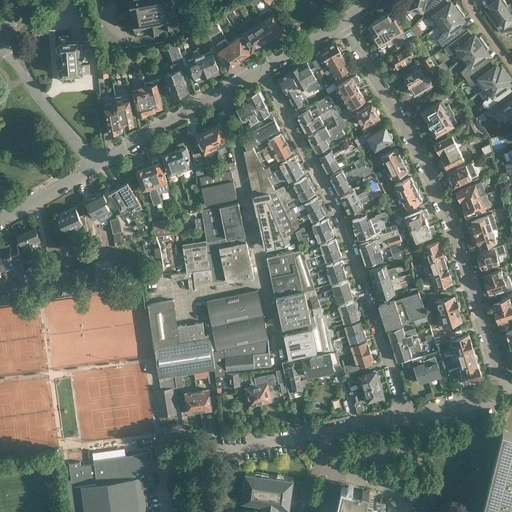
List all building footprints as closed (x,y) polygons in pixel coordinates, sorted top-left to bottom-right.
[(146,29),(162,26),(162,24),(175,21),(171,0),(129,0),(134,29),(146,27),(146,29)] [(426,14),(434,0),(411,0),(410,7),(422,11),(426,14)] [(434,0),(426,14),(430,17),(437,26),(460,9),(456,3),(453,6),(449,2),(446,4),(443,0),(434,0)] [(492,9),(486,13),(500,33),(511,30),(511,15),(505,7),(507,5),(503,0),(491,0),(493,3),(490,6),(492,9)] [(242,2),(238,5),(242,12),(246,9),(242,2)] [(233,8),(227,12),(230,18),(237,14),(233,8)] [(460,9),(437,26),(442,33),(437,39),(442,46),(464,30),(460,24),(463,22),(461,17),(464,15),(460,9)] [(215,19),(217,23),(227,17),(225,13),(215,19)] [(273,13),(263,20),(273,35),(283,28),(273,13)] [(407,37),(403,29),(395,16),(391,18),(388,13),(371,22),(372,24),(368,26),(371,31),(375,29),(375,30),(382,26),(384,29),(388,26),(389,28),(392,26),(396,33),(397,32),(398,33),(400,32),(406,42),(415,36),(413,33),(407,37)] [(205,25),(210,36),(221,30),(215,19),(205,25)] [(273,35),(263,20),(252,27),(262,42),(273,35)] [(382,26),(375,30),(375,31),(376,33),(373,35),(378,44),(379,43),(381,47),(386,44),(384,40),(391,36),(398,47),(406,42),(400,32),(398,33),(397,32),(396,33),(392,26),(389,28),(388,26),(384,29),(382,26)] [(262,42),(252,27),(241,34),(251,49),(262,42)] [(461,58),(484,42),(479,36),(476,38),(473,35),(470,37),(466,31),(443,48),(448,55),(456,52),(461,58)] [(83,72),(90,71),(89,63),(83,63),(82,55),(86,54),(86,48),(88,48),(87,39),(69,40),(68,34),(60,34),(60,41),(58,43),(60,72),(63,74),(63,80),(72,80),(71,73),(84,72),(83,72)] [(228,43),(239,58),(249,51),(239,36),(228,43)] [(329,65),(343,56),(335,41),(328,45),(330,49),(322,54),(329,65)] [(212,42),(209,44),(211,50),(200,54),(207,73),(212,72),(214,75),(220,72),(218,69),(219,69),(212,52),(216,51),(212,42)] [(484,42),(461,58),(465,65),(460,72),(465,78),(488,62),(484,56),(487,54),(485,50),(488,48),(484,42)] [(228,43),(219,50),(219,52),(229,66),(240,59),(239,58),(228,43)] [(181,92),(188,89),(181,70),(186,68),(184,63),(182,55),(178,44),(169,45),(175,62),(171,64),(174,71),(165,74),(168,80),(164,81),(168,92),(171,91),(174,97),(176,97),(180,96),(182,94),(181,92)] [(410,56),(414,53),(409,45),(390,55),(397,68),(412,60),(410,56)] [(420,60),(429,55),(425,48),(416,53),(420,60)] [(207,73),(200,54),(198,49),(191,51),(193,57),(188,59),(186,54),(182,55),(184,63),(189,61),(191,66),(186,67),(188,72),(193,71),(196,78),(198,81),(204,79),(203,75),(207,73)] [(132,64),(140,62),(138,54),(130,57),(132,64)] [(429,55),(420,60),(419,60),(423,66),(425,64),(428,69),(435,65),(429,55)] [(350,67),(343,56),(329,65),(335,76),(350,67)] [(317,71),(322,68),(317,59),(312,62),(317,71)] [(321,86),(307,62),(298,67),(298,66),(291,70),(301,88),(305,85),(308,91),(312,89),(313,91),(321,86)] [(488,62),(465,78),(470,85),(477,81),(483,89),(505,72),(501,66),(498,69),(495,65),(492,67),(488,62)] [(431,85),(430,83),(431,83),(427,75),(425,76),(420,67),(405,76),(411,86),(407,88),(410,93),(414,91),(415,92),(416,91),(417,94),(419,94),(423,92),(423,90),(422,88),(424,87),(425,89),(427,89),(431,87),(431,85)] [(279,78),(279,79),(276,80),(279,86),(282,84),(287,93),(288,93),(294,89),(299,87),(291,72),(279,78)] [(505,72),(483,89),(488,96),(482,102),(487,108),(509,92),(506,87),(509,85),(506,80),(510,78),(505,72)] [(359,80),(356,75),(353,77),(352,75),(336,84),(334,81),(325,88),(327,90),(328,92),(336,86),(342,96),(358,87),(356,82),(359,80)] [(144,86),(151,111),(161,108),(163,105),(163,104),(165,104),(162,90),(159,91),(157,83),(156,83),(156,81),(149,82),(150,84),(144,86)] [(147,111),(151,111),(144,86),(139,87),(139,88),(133,89),(134,91),(133,91),(139,114),(142,116),(146,115),(147,112),(147,111)] [(342,96),(349,107),(365,98),(364,97),(368,94),(365,90),(361,92),(358,87),(342,96)] [(297,94),(294,89),(288,93),(292,101),(291,103),(293,106),(295,106),(298,111),(310,105),(302,91),(297,94)] [(328,92),(327,90),(320,94),(316,97),(318,101),(329,95),(328,92)] [(246,97),(247,99),(255,113),(256,112),(259,118),(261,116),(270,111),(268,106),(267,106),(263,99),(265,98),(261,91),(258,92),(258,91),(246,97)] [(430,122),(452,109),(449,104),(443,107),(440,101),(448,97),(445,92),(436,97),(438,100),(422,109),(423,110),(423,113),(424,116),(427,117),(430,122)] [(511,95),(509,92),(487,108),(492,115),(499,112),(505,119),(511,113),(511,95)] [(122,125),(126,124),(127,128),(134,126),(134,122),(129,99),(128,95),(122,96),(122,98),(116,99),(117,103),(120,117),(122,125)] [(319,108),(315,110),(311,112),(309,109),(297,116),(302,124),(335,106),(329,95),(318,101),(316,103),(319,108)] [(245,101),(243,97),(235,101),(237,105),(236,105),(244,120),(247,119),(252,127),(253,127),(254,130),(265,124),(261,116),(259,118),(256,112),(255,113),(247,99),(245,101)] [(120,117),(117,103),(112,104),(112,103),(105,104),(106,107),(105,108),(110,131),(111,131),(112,135),(119,134),(118,130),(123,129),(122,125),(120,117)] [(372,120),(374,123),(380,119),(378,116),(379,116),(372,103),(356,112),(363,125),(372,120)] [(335,106),(302,124),(306,132),(318,125),(317,123),(332,114),(335,119),(341,116),(339,113),(335,106)] [(342,117),(351,111),(349,107),(339,113),(341,116),(342,117)] [(452,109),(430,122),(432,128),(432,130),(433,132),(435,133),(436,134),(453,124),(449,118),(455,114),(452,109)] [(265,114),(261,116),(265,124),(274,119),(270,111),(265,114)] [(351,111),(342,117),(344,121),(354,116),(351,111)] [(335,126),(326,131),(326,130),(322,132),(320,129),(308,136),(312,143),(341,128),(347,125),(344,121),(342,117),(341,116),(335,119),(332,121),(335,126)] [(474,117),(469,120),(477,136),(485,132),(474,117)] [(252,147),(268,139),(266,135),(280,128),(274,119),(265,124),(254,130),(258,138),(255,140),(254,137),(244,143),(247,150),(252,147)] [(220,123),(208,129),(218,148),(230,142),(220,123)] [(385,126),(372,133),(370,130),(355,139),(358,145),(358,146),(369,139),(375,148),(392,138),(391,137),(392,136),(391,133),(389,133),(385,126)] [(341,128),(312,143),(317,151),(329,145),(327,141),(335,137),(336,138),(345,134),(341,128)] [(218,148),(208,129),(196,135),(205,155),(218,148)] [(256,153),(258,158),(264,155),(287,142),(286,139),(285,140),(282,133),(268,141),(270,145),(256,153)] [(442,154),(458,146),(463,143),(460,138),(455,140),(452,134),(436,142),(436,143),(434,145),(437,151),(440,150),(442,154)] [(185,146),(183,142),(177,144),(179,148),(174,150),(182,174),(183,174),(182,172),(187,171),(193,169),(192,166),(193,165),(186,146),(185,146)] [(287,142),(264,155),(267,159),(275,155),(278,159),(292,152),(288,145),(289,145),(287,142)] [(491,150),(489,143),(481,147),(484,154),(490,151),(491,150)] [(332,149),(319,156),(323,164),(343,153),(350,149),(356,147),(351,144),(334,153),(332,149)] [(343,153),(323,164),(328,172),(340,165),(338,161),(345,157),(346,159),(361,150),(358,146),(358,145),(356,147),(350,149),(351,150),(344,154),(343,153)] [(458,146),(442,154),(444,159),(442,160),(445,166),(447,165),(463,157),(465,160),(471,157),(472,154),(470,151),(469,150),(468,150),(465,145),(461,147),(459,148),(458,146)] [(258,158),(256,153),(252,147),(247,150),(247,151),(245,151),(251,178),(254,178),(254,177),(267,174),(264,169),(258,158)] [(402,153),(400,152),(397,147),(381,155),(386,166),(403,159),(402,158),(403,156),(402,153)] [(175,171),(177,175),(177,176),(182,174),(174,150),(169,152),(167,148),(161,150),(163,153),(162,154),(168,173),(175,171)] [(484,154),(480,155),(482,161),(492,157),(490,151),(484,154)] [(195,165),(203,164),(201,155),(200,152),(193,153),(195,165)] [(269,180),(299,164),(295,156),(280,163),(282,167),(274,172),(273,171),(272,171),(269,167),(264,169),(267,174),(269,180)] [(366,159),(364,156),(354,161),(357,167),(345,173),(343,169),(330,176),(334,184),(356,172),(370,165),(367,160),(367,159),(366,159)] [(159,162),(158,158),(152,160),(153,163),(152,163),(152,164),(148,166),(157,191),(158,192),(169,188),(160,161),(159,162)] [(403,159),(386,166),(392,178),(408,170),(406,165),(407,163),(405,160),(403,160),(403,159)] [(219,165),(221,172),(231,170),(235,163),(235,161),(219,165)] [(472,179),(471,176),(477,173),(471,161),(449,171),(452,178),(451,179),(452,182),(454,182),(455,183),(466,178),(468,181),(472,179)] [(152,190),(150,191),(154,204),(157,203),(159,208),(163,206),(160,199),(158,192),(157,191),(148,166),(144,167),(144,166),(143,166),(142,163),(136,165),(138,169),(137,169),(143,189),(151,186),(152,190)] [(275,182),(281,179),(287,176),(289,180),(303,172),(299,164),(269,180),(272,184),(275,190),(278,188),(275,182)] [(364,176),(373,171),(370,165),(356,172),(334,184),(338,191),(351,185),(349,181),(356,177),(356,178),(363,174),(364,176)] [(201,207),(238,199),(231,170),(221,172),(196,177),(200,201),(201,207)] [(269,180),(267,174),(254,177),(254,178),(251,178),(255,196),(275,191),(275,190),(272,184),(269,180)] [(290,195),(310,184),(306,176),(293,183),(295,187),(286,191),(283,185),(278,188),(275,190),(275,191),(280,200),(290,194),(290,195)] [(414,182),(411,176),(394,184),(397,189),(393,190),(397,198),(400,196),(417,188),(416,187),(418,185),(416,182),(414,182)] [(127,182),(118,187),(133,211),(137,209),(138,211),(143,208),(127,182)] [(344,206),(370,193),(374,190),(381,187),(379,182),(372,186),(356,194),(355,190),(340,198),(344,206)] [(464,202),(480,195),(475,183),(458,190),(464,202)] [(290,194),(280,200),(285,210),(290,208),(287,202),(288,201),(299,196),(301,199),(314,192),(310,184),(290,195),(290,194)] [(133,211),(118,187),(109,192),(120,210),(124,208),(128,214),(133,211)] [(349,214),(363,207),(361,203),(372,197),(383,192),(381,187),(374,190),(370,193),(344,206),(349,214)] [(417,188),(400,196),(406,207),(422,199),(420,195),(421,192),(420,189),(417,189),(417,188)] [(296,231),(295,231),(293,226),(291,221),(285,210),(280,200),(275,191),(255,196),(258,212),(259,212),(265,245),(269,246),(286,242),(288,239),(286,235),(296,231)] [(102,192),(86,201),(95,218),(97,217),(98,220),(101,221),(109,217),(110,213),(109,211),(111,210),(106,201),(107,200),(102,192)] [(482,200),(480,195),(464,202),(469,214),(485,207),(485,206),(489,204),(486,198),(482,200)] [(297,218),(297,217),(301,215),(321,205),(316,197),(304,204),(306,207),(299,211),(296,212),(293,207),(290,208),(285,210),(291,221),(294,219),(297,218)] [(245,234),(238,199),(201,207),(203,217),(205,230),(207,240),(218,238),(245,234)] [(313,220),(325,213),(321,205),(301,215),(297,217),(297,218),(291,221),(293,226),(300,223),(304,220),(304,219),(311,216),(313,220)] [(66,231),(67,233),(77,228),(78,230),(87,226),(85,213),(79,216),(75,206),(68,210),(68,209),(64,211),(64,212),(57,215),(65,231),(66,231)] [(410,228),(428,221),(426,217),(425,217),(424,216),(429,214),(426,209),(422,210),(422,209),(405,216),(410,228)] [(379,219),(383,218),(390,215),(388,210),(375,214),(376,216),(368,219),(366,215),(353,220),(352,222),(353,227),(354,227),(355,229),(377,221),(379,220),(379,219)] [(492,228),(497,226),(492,213),(471,220),(473,226),(470,227),(472,235),(492,228)] [(110,219),(113,233),(120,231),(122,231),(119,217),(110,219)] [(205,230),(203,217),(195,218),(197,231),(205,230)] [(175,233),(172,227),(168,218),(153,222),(156,235),(175,233)] [(386,227),(383,218),(379,219),(379,220),(377,221),(355,229),(356,232),(355,233),(357,237),(359,238),(381,230),(380,230),(385,228),(386,232),(398,228),(398,227),(396,224),(386,227)] [(299,239),(330,226),(327,219),(312,225),(314,228),(308,230),(305,231),(304,226),(295,231),(296,231),(299,239)] [(429,225),(428,221),(410,228),(415,240),(432,233),(432,232),(435,231),(433,225),(429,227),(429,225)] [(188,230),(184,223),(178,226),(177,225),(172,227),(175,233),(183,232),(188,230)] [(77,228),(67,233),(72,246),(81,241),(84,248),(91,247),(87,226),(78,230),(77,228)] [(318,240),(333,234),(330,226),(299,239),(300,243),(317,236),(318,240)] [(35,227),(18,234),(21,242),(30,239),(33,246),(37,244),(36,242),(41,240),(35,227)] [(402,241),(401,239),(399,232),(398,228),(374,236),(375,239),(360,244),(363,254),(377,250),(375,244),(379,243),(382,242),(384,247),(390,245),(402,241)] [(497,242),(492,228),(472,235),(475,243),(479,242),(481,247),(484,246),(485,249),(502,244),(501,240),(497,242)] [(113,233),(115,243),(123,241),(120,231),(113,233)] [(219,243),(246,239),(245,234),(218,238),(219,243)] [(29,285),(24,266),(23,266),(15,238),(6,243),(4,243),(3,244),(2,245),(3,248),(2,248),(3,250),(0,252),(0,259),(4,269),(5,268),(6,269),(18,266),(24,288),(30,287),(29,285)] [(219,243),(218,238),(207,240),(211,268),(213,280),(224,279),(219,243)] [(305,259),(315,255),(338,246),(335,238),(320,244),(320,246),(311,249),(311,251),(303,254),(305,259)] [(30,239),(21,242),(20,244),(23,251),(25,250),(28,258),(34,255),(34,257),(39,255),(40,253),(37,244),(33,246),(30,239)] [(224,279),(254,277),(246,239),(219,243),(224,279)] [(211,268),(207,240),(183,244),(187,271),(211,268)] [(402,241),(390,245),(394,259),(407,255),(405,249),(402,241)] [(444,254),(439,241),(422,246),(422,247),(419,248),(421,253),(424,252),(426,260),(444,254)] [(315,257),(317,260),(318,263),(341,254),(338,246),(315,255),(305,259),(307,264),(308,269),(312,268),(309,260),(315,257)] [(499,255),(498,255),(496,248),(490,250),(490,251),(479,254),(480,258),(478,259),(480,266),(482,265),(483,266),(499,261),(500,265),(511,261),(510,258),(501,260),(499,255)] [(303,254),(302,249),(294,251),(294,250),(267,256),(275,297),(277,297),(302,291),(305,290),(307,298),(310,297),(310,296),(317,294),(313,283),(311,278),(310,274),(308,269),(307,264),(305,259),(303,254)] [(380,249),(377,250),(363,254),(367,264),(382,259),(382,258),(384,257),(380,249)] [(427,274),(431,273),(448,267),(444,254),(426,260),(429,267),(425,269),(427,274)] [(311,278),(319,276),(344,268),(342,260),(326,265),(327,268),(310,274),(311,278)] [(151,271),(164,269),(163,263),(150,265),(151,271)] [(374,279),(389,274),(401,270),(400,265),(396,267),(396,266),(387,269),(386,264),(370,269),(374,279)] [(29,285),(30,287),(33,297),(37,296),(37,293),(39,293),(39,292),(45,290),(43,281),(39,266),(30,269),(28,265),(24,266),(29,285)] [(95,270),(97,281),(118,278),(116,267),(95,270)] [(448,267),(431,273),(435,286),(452,280),(448,267)] [(72,270),(74,282),(87,280),(84,268),(72,270)] [(188,279),(189,290),(196,289),(196,287),(213,283),(212,280),(213,280),(211,268),(187,271),(188,271),(186,272),(186,273),(171,275),(172,279),(185,278),(185,280),(188,279)] [(331,281),(347,276),(344,268),(319,276),(311,278),(313,283),(318,281),(318,283),(330,279),(331,281)] [(72,282),(71,269),(50,270),(51,283),(72,282)] [(504,279),(503,276),(501,269),(484,274),(487,283),(486,284),(487,288),(489,288),(490,292),(496,291),(496,292),(501,290),(501,292),(507,290),(507,289),(511,287),(509,278),(504,279)] [(390,278),(389,274),(374,279),(377,288),(406,279),(412,278),(410,273),(399,276),(390,278)] [(408,284),(406,279),(377,288),(380,298),(395,293),(394,288),(408,284)] [(326,296),(350,288),(348,280),(332,285),(333,289),(324,291),(326,296)] [(337,301),(353,296),(350,288),(326,296),(318,298),(320,305),(321,308),(329,306),(327,300),(336,297),(337,301)] [(208,326),(263,315),(258,289),(207,300),(211,321),(207,321),(208,326)] [(305,290),(302,291),(277,297),(283,328),(312,321),(307,298),(305,290)] [(387,327),(410,320),(413,319),(427,315),(426,311),(424,304),(421,297),(418,291),(379,303),(387,327)] [(320,305),(318,298),(317,294),(310,296),(310,297),(313,307),(320,305)] [(434,300),(432,294),(421,297),(424,304),(431,301),(433,307),(438,306),(440,313),(458,307),(460,307),(457,299),(455,299),(454,295),(442,298),(442,297),(436,299),(434,300)] [(511,306),(510,298),(493,303),(496,312),(495,314),(496,317),(497,317),(499,324),(508,321),(507,316),(511,314),(511,306)] [(155,345),(180,341),(178,325),(174,300),(149,303),(155,345)] [(325,318),(326,318),(357,309),(357,307),(358,306),(357,301),(355,301),(354,300),(338,305),(340,309),(323,314),(325,318)] [(287,332),(285,334),(289,357),(316,351),(317,354),(335,349),(331,338),(328,328),(326,323),(325,318),(323,314),(321,308),(320,305),(313,307),(312,307),(316,325),(312,328),(309,328),(287,332)] [(458,307),(440,313),(444,327),(450,325),(450,323),(462,319),(458,307)] [(344,321),(359,316),(359,315),(361,314),(359,310),(357,310),(357,309),(326,318),(325,318),(326,323),(330,321),(343,318),(344,321)] [(268,338),(263,315),(208,326),(210,333),(211,336),(213,352),(268,340),(268,338)] [(428,316),(427,315),(413,319),(415,325),(423,322),(424,323),(429,321),(428,316)] [(331,338),(363,328),(361,320),(345,325),(346,327),(337,330),(337,332),(334,333),(332,327),(328,328),(331,338)] [(205,334),(203,321),(178,325),(180,341),(155,345),(159,375),(174,373),(194,370),(207,368),(215,367),(213,352),(211,336),(210,333),(205,334)] [(404,331),(403,326),(388,330),(391,340),(406,336),(417,332),(415,328),(404,331)] [(350,341),(366,336),(363,328),(331,338),(335,349),(341,347),(339,342),(349,339),(350,341)] [(510,344),(511,343),(511,329),(507,331),(507,332),(503,334),(505,341),(509,339),(510,344)] [(452,332),(447,333),(443,335),(445,341),(451,339),(456,354),(473,348),(469,333),(458,336),(456,331),(452,332)] [(407,341),(406,336),(391,340),(394,350),(420,342),(418,338),(407,341)] [(370,350),(367,339),(343,346),(341,347),(335,349),(336,349),(338,354),(352,349),(354,355),(370,350)] [(271,365),(268,340),(213,352),(215,367),(216,374),(227,373),(226,370),(254,367),(271,365)] [(420,342),(394,350),(397,361),(412,356),(411,352),(422,349),(420,342)] [(438,349),(437,345),(429,347),(430,354),(439,351),(438,349)] [(473,348),(456,354),(452,355),(453,360),(457,359),(460,366),(477,361),(473,348)] [(296,358),(298,369),(305,368),(307,375),(335,369),(334,366),(341,364),(336,350),(329,351),(330,352),(303,358),(303,356),(296,358)] [(354,355),(356,362),(343,366),(345,372),(359,368),(358,365),(374,361),(370,350),(354,355)] [(425,359),(424,355),(422,355),(413,358),(401,362),(404,371),(415,367),(418,377),(420,382),(428,379),(423,363),(425,362),(424,359),(425,359)] [(423,363),(428,379),(439,376),(441,385),(448,383),(442,360),(437,362),(435,356),(425,359),(424,359),(425,362),(423,363)] [(302,389),(302,386),(300,380),(298,369),(296,358),(287,360),(282,361),(284,369),(286,380),(289,392),(302,389)] [(477,361),(460,366),(448,370),(450,378),(456,376),(455,373),(461,371),(465,383),(483,378),(477,361)] [(209,382),(217,381),(216,374),(215,367),(207,368),(208,377),(209,382)] [(195,379),(208,377),(207,368),(194,370),(195,379)] [(280,382),(286,380),(284,369),(277,370),(279,382),(280,382)] [(364,387),(379,383),(376,371),(360,376),(364,387)] [(238,372),(227,373),(216,374),(217,381),(218,388),(222,388),(222,386),(239,385),(238,372)] [(175,374),(174,373),(159,375),(161,389),(172,387),(183,386),(181,373),(175,374)] [(254,377),(255,382),(260,403),(271,400),(267,384),(272,383),(270,374),(254,377)] [(286,380),(280,382),(282,392),(280,392),(282,399),(290,397),(289,392),(286,380)] [(260,403),(255,382),(250,383),(251,386),(246,388),(247,392),(244,393),(245,399),(248,399),(250,405),(260,403)] [(379,383),(364,387),(366,392),(364,393),(366,401),(383,395),(379,383)] [(161,389),(157,389),(161,416),(176,413),(172,387),(161,389)] [(208,388),(197,390),(200,411),(207,411),(207,409),(211,408),(208,388)] [(200,411),(197,390),(186,392),(189,412),(194,411),(194,412),(200,411)] [(361,401),(357,390),(351,392),(354,403),(361,401)] [(511,431),(506,430),(484,511),(511,511),(511,508),(511,431)] [(123,457),(107,460),(96,461),(97,463),(81,465),(81,461),(70,463),(72,479),(68,480),(72,511),(149,511),(146,486),(154,485),(151,465),(149,465),(147,452),(122,455),(123,457)] [(245,472),(241,500),(264,503),(262,511),(276,511),(278,505),(290,506),(294,478),(245,472)] [(361,494),(344,489),(340,502),(337,511),(380,511),(382,504),(367,501),(369,491),(362,490),(361,494)]
